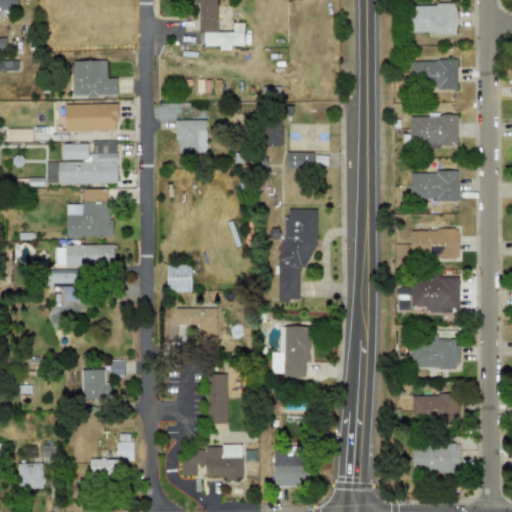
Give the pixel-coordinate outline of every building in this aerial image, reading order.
[(0,0),(0,8),(16,8),(16,0),(0,0)] [(195,0),(195,33),(203,33),(203,45),(218,45),(218,49),(230,49),(230,45),(243,45),(242,23),(231,23),(231,32),(216,32),(216,0),(195,0)] [(410,4),(410,33),(455,33),(455,5),(410,4)] [(455,59),(415,60),(415,76),(426,75),(426,91),(456,91),(455,59)] [(71,60),(71,95),(116,95),(116,78),(105,78),(105,60),(71,60)] [(116,130),(115,103),(63,105),(64,131),(116,130)] [(455,115),(408,116),(408,146),(456,146),(455,115)] [(204,120),(174,120),(175,153),(205,152),(204,120)] [(115,183),(115,141),(89,141),(90,161),(56,162),(57,184),(115,183)] [(61,159),(86,158),(86,143),(60,144),(61,159)] [(284,168),(312,168),(312,152),(285,152),(284,168)] [(313,165),(327,166),(327,156),(314,155),(313,165)] [(457,200),(456,171),(409,172),(409,200),(457,200)] [(105,189),(83,189),(82,201),(105,201),(105,189)] [(65,236),(109,235),(109,203),(65,203),(65,236)] [(313,209),(279,209),(279,299),(298,299),(298,264),(313,264),(313,209)] [(409,230),(409,258),(457,257),(457,229),(409,230)] [(54,246),(54,267),(113,265),(112,244),(54,246)] [(165,265),(165,292),(190,291),(189,265),(165,265)] [(409,306),(423,306),(423,312),(449,312),(449,307),(457,308),(457,276),(410,276),(409,306)] [(80,301),(79,287),(61,287),(62,302),(80,301)] [(215,339),(214,307),(174,308),(174,324),(197,323),(197,340),(215,339)] [(305,376),(305,326),(282,326),(282,376),(305,376)] [(457,368),(457,339),(409,341),(410,369),(457,368)] [(123,360),(109,360),(109,376),(123,376),(123,360)] [(103,369),(80,370),(81,399),(109,398),(108,383),(103,383),(103,369)] [(225,373),(206,374),(207,425),(226,424),(225,373)] [(410,394),(410,422),(458,421),(458,394),(410,394)] [(132,459),(132,442),(115,443),(115,460),(132,459)] [(458,444),(410,446),(411,473),(458,471),(458,444)] [(41,447),(41,463),(57,464),(58,447),(41,447)] [(240,447),(179,448),(180,476),(195,475),(195,465),(203,464),(203,476),(224,475),(224,479),(241,479),(240,447)] [(255,461),(255,451),(243,451),(244,462),(255,461)] [(273,485),(308,485),(308,451),(273,451),(273,485)] [(125,459),(88,460),(89,479),(118,478),(117,469),(125,468),(125,459)] [(16,489),(42,489),(42,463),(16,463),(16,489)]
